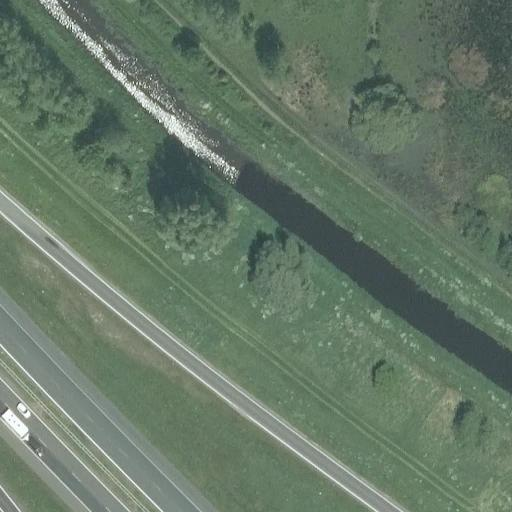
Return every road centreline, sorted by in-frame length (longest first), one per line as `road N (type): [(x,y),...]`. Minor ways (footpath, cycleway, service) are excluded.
road 1 (motorway): [(389,511),(244,405),(0,203)]
road 2 (motorway): [(184,511),(0,323)]
road 3 (motorway): [(0,397),(110,511)]
